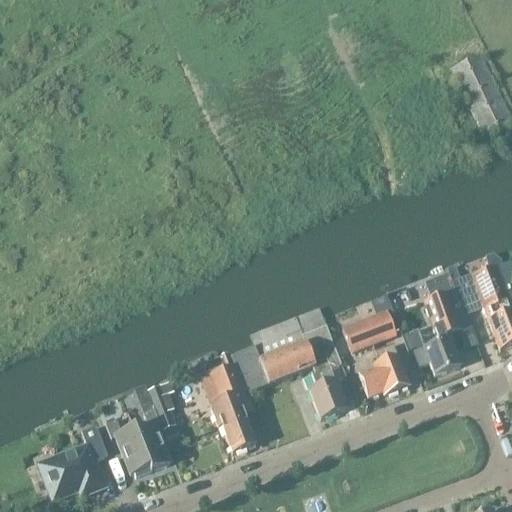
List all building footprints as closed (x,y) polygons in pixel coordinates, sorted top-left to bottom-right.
[(485,143),(511,130),(511,125),(480,57),(451,71),(485,143)] [(452,284),(455,292),(461,307),(479,300),(499,354),(511,349),(511,268),(510,264),(497,269),(470,279),(470,278),(452,284)] [(461,307),(455,292),(422,305),(438,346),(413,356),(418,371),(429,367),(434,380),(460,370),(448,339),(461,333),(468,330),(460,307),(461,307)] [(396,339),(386,315),(341,332),(351,356),(396,339)] [(252,351),(230,360),(245,397),(312,371),(315,378),(312,379),(316,391),(308,394),(319,424),(346,414),(334,384),(333,384),(329,373),(340,369),(325,330),(300,340),(302,344),(257,362),(252,351)] [(373,372),(358,378),(367,402),(382,397),(383,399),(409,390),(397,360),(392,349),(375,355),(379,367),(372,370),(373,372)] [(255,449),(244,420),(252,416),(246,400),(244,401),(232,370),(210,379),(220,405),(209,410),(217,432),(222,431),(232,457),(255,449)] [(147,394),(154,413),(159,428),(162,434),(174,429),(159,389),(147,394)] [(155,430),(159,428),(154,413),(142,417),(146,427),(134,432),(150,475),(169,467),(155,430)] [(135,481),(150,475),(134,432),(121,437),(115,424),(104,428),(110,443),(115,441),(130,479),(133,477),(135,481)] [(86,450),(38,468),(52,504),(85,491),(87,497),(103,491),(93,465),(106,459),(95,430),(81,436),(86,450)]
